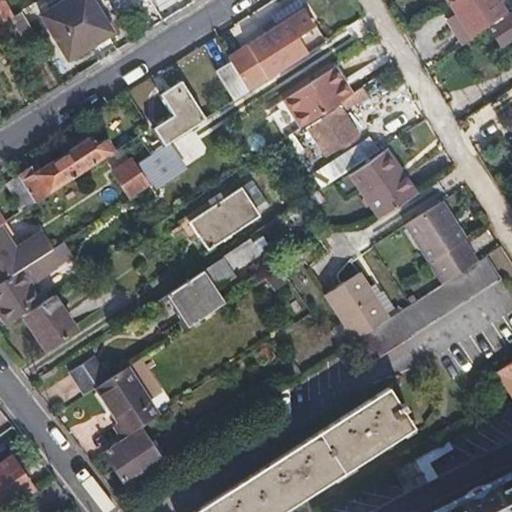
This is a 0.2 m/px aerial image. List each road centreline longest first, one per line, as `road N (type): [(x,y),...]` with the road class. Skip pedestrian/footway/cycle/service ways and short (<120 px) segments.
road 1 (residential): [(0,145),(233,0)]
road 2 (residential): [(511,233),(372,0)]
road 3 (residential): [(103,511),(0,377)]
